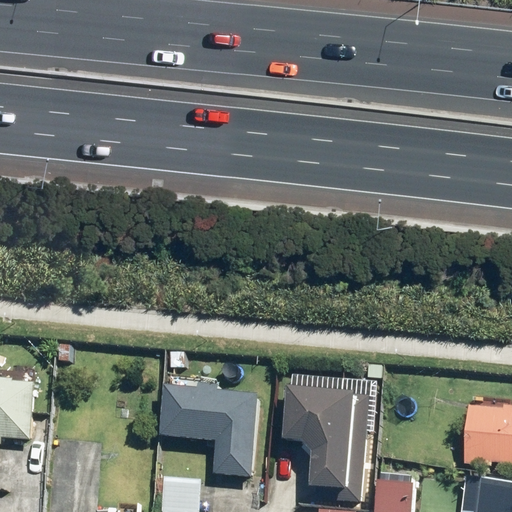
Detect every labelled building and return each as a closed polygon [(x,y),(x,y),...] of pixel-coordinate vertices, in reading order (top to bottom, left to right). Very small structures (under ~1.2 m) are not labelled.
[(302,377),(301,393),(288,393),(286,442),(293,442),(293,450),(308,451),(320,464),(318,500),(365,502),(371,397),(349,396),(350,380),(302,377)] [(0,458),(1,449),(7,450),(7,443),(36,445),(41,389),(19,387),(19,385),(0,383),(0,458)] [(266,400),(172,392),(167,442),(223,447),(219,480),(258,483),(266,400)] [(511,412),(475,409),(469,468),(497,470),(497,466),(511,467),(511,412)] [(511,511),(511,481),(473,477),(469,511),(511,511)] [(205,511),(208,483),(170,481),(167,511),(205,511)] [(420,511),(421,483),(383,481),(381,511),(420,511)]
